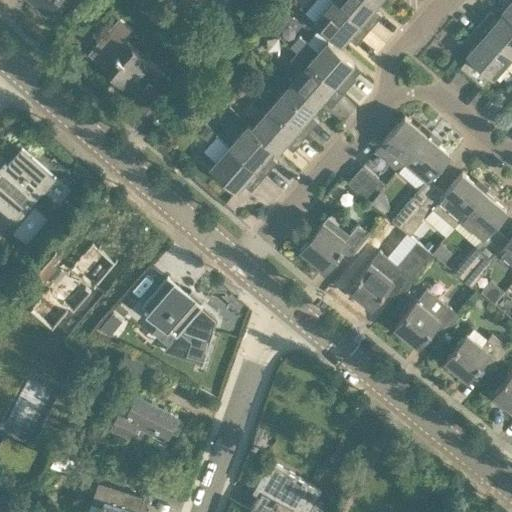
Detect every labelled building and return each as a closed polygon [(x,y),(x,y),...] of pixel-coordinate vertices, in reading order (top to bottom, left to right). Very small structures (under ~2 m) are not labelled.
[(31,0),(47,14),(53,8),(60,14),(66,7),(59,0),(31,0)] [(356,45),(369,30),(334,0),(331,0),(314,21),(341,45),(348,38),(356,45)] [(373,8),(379,1),(377,0),(334,0),(369,30),(382,15),(373,8)] [(511,18),(511,0),(505,0),(509,3),(502,10),(504,12),(511,18)] [(511,18),(504,12),(499,18),(490,11),(478,25),(511,55),(511,18)] [(130,28),(119,18),(88,54),(148,105),(170,80),(122,38),(130,28)] [(275,20),(271,25),(281,34),(285,29),(275,20)] [(493,78),(504,65),(511,55),(478,25),(465,40),(473,48),(467,55),(469,57),(460,67),(483,86),(491,77),(493,78)] [(307,62),(343,93),(356,79),(348,71),(354,64),(326,40),(317,51),(307,43),(299,36),(290,46),(297,51),(296,52),(303,57),(307,62)] [(229,59),(244,43),(237,37),(220,41),(216,47),(229,59)] [(207,53),(211,49),(202,41),(198,46),(207,53)] [(296,64),(303,57),(296,52),(290,59),(296,64)] [(330,108),(343,93),(307,62),(288,84),(316,108),(322,101),(330,108)] [(266,88),(258,80),(251,86),(259,94),(266,88)] [(310,115),(316,108),(288,84),(270,105),(306,137),(318,122),(310,115)] [(508,91),(503,87),(498,87),(493,92),(501,100),(508,91)] [(259,108),(265,101),(259,95),(253,102),(259,108)] [(201,109),(193,101),(186,109),(194,116),(201,109)] [(293,151),(306,137),(270,105),(251,126),(250,127),(274,148),(278,151),(284,144),(293,151)] [(405,162),(428,136),(405,116),(374,151),(397,170),(404,162),(405,162)] [(250,127),(251,126),(249,124),(229,146),(264,177),(277,162),(268,155),(274,148),(250,127)] [(215,136),(205,127),(200,133),(210,142),(215,136)] [(218,134),(208,149),(216,154),(226,139),(218,134)] [(418,189),(426,181),(428,182),(451,156),(428,136),(405,162),(404,162),(397,170),(418,189)] [(251,191),(264,177),(229,146),(210,168),(236,191),(243,184),(251,191)] [(55,179),(53,177),(21,149),(7,166),(8,167),(0,176),(0,206),(17,221),(42,193),(43,193),(55,179)] [(362,165),(348,183),(370,201),(385,184),(381,181),(362,165)] [(463,218),(485,192),(462,172),(431,207),(454,227),(463,218)] [(485,192),(463,218),(485,238),(508,212),(485,192)] [(401,227),(419,206),(410,198),(392,220),(394,221),(401,227)] [(401,227),(407,233),(410,235),(428,214),(419,206),(401,227)] [(345,238),(324,221),(301,248),(324,267),(332,259),(333,260),(339,253),(348,261),(369,235),(356,224),(345,238)] [(511,260),(511,236),(500,250),(511,260)] [(436,247),(428,241),(424,247),(431,253),(436,247)] [(461,278),(481,255),(473,248),(453,271),(461,278)] [(398,270),(377,253),(349,288),(372,307),(384,292),(394,300),(418,271),(406,260),(398,270)] [(481,255),(461,278),(471,287),(491,264),(481,255)] [(10,273),(2,280),(9,288),(17,281),(10,273)] [(188,294),(167,276),(142,305),(160,322),(152,331),(167,344),(175,334),(177,336),(180,332),(191,342),(186,356),(203,361),(203,362),(204,362),(215,329),(213,329),(216,320),(201,308),(202,306),(200,304),(203,302),(190,291),(188,294)] [(459,315),(427,288),(395,326),(418,345),(432,329),(441,337),(459,315)] [(99,329),(109,337),(116,330),(105,321),(99,329)] [(453,335),(447,330),(445,331),(441,336),(447,341),(453,335)] [(483,344),(468,332),(445,359),(468,379),(482,362),(491,370),(510,348),(492,333),(483,344)] [(511,371),(493,394),(511,409),(511,371)] [(115,392),(120,384),(108,377),(103,386),(115,392)] [(112,426),(128,434),(135,422),(152,431),(155,427),(168,434),(177,416),(137,394),(129,411),(121,407),(112,426)] [(101,447),(110,430),(96,422),(87,440),(101,447)] [(2,435),(0,439),(0,467),(24,479),(37,451),(2,435)] [(315,500),(321,491),(270,461),(259,479),(266,483),(248,511),(323,511),(327,507),(315,500)] [(98,481),(91,502),(102,506),(100,511),(139,511),(138,511),(143,496),(98,481)]
